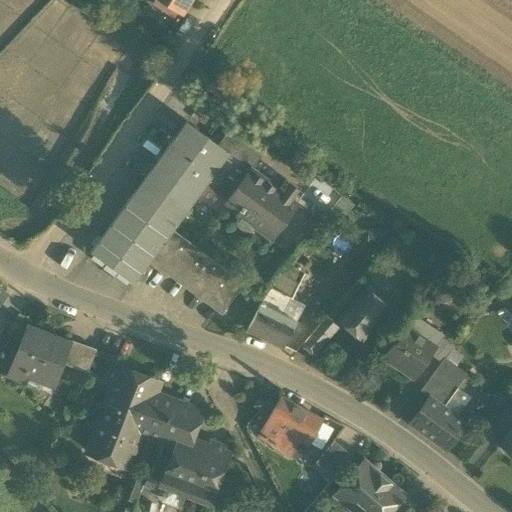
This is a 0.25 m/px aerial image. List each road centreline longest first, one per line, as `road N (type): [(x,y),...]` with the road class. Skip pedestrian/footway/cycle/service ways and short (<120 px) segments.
road 1 (residential): [(24,275),(283,373),(370,421),(489,511)]
road 2 (residential): [(24,275),(226,0)]
road 3 (track): [(196,341),(277,511)]
